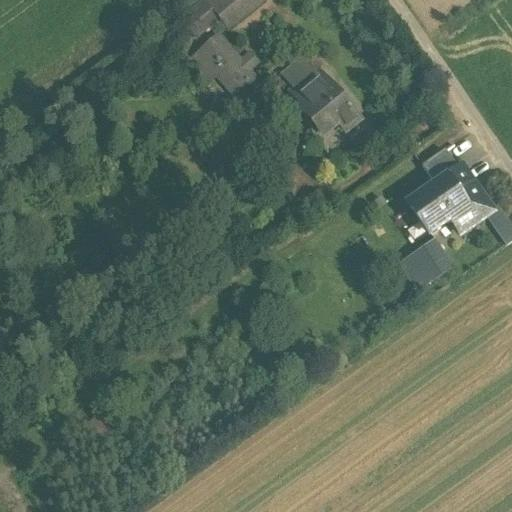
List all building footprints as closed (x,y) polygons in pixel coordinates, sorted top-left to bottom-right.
[(260,0),(212,0),(188,19),(201,36),(223,19),(233,30),(264,5),(260,0)] [(265,93),(218,40),(199,57),(245,110),(265,93)] [(289,80),(304,99),(321,85),(305,66),(289,80)] [(304,99),(298,104),(303,111),(308,107),(327,91),(321,85),(304,99)] [(327,91),(308,107),(325,133),(348,113),(329,90),(327,91)] [(445,154),(422,170),(431,183),(454,167),(445,154)] [(454,167),(431,183),(437,191),(460,175),(454,167)] [(437,191),(410,209),(429,238),(451,223),(461,238),(488,219),(492,216),(491,215),(462,173),(437,191)] [(511,244),(511,232),(497,211),(491,215),(492,216),(488,219),(508,247),(511,244)] [(434,245),(411,261),(429,288),(452,271),(434,245)]
